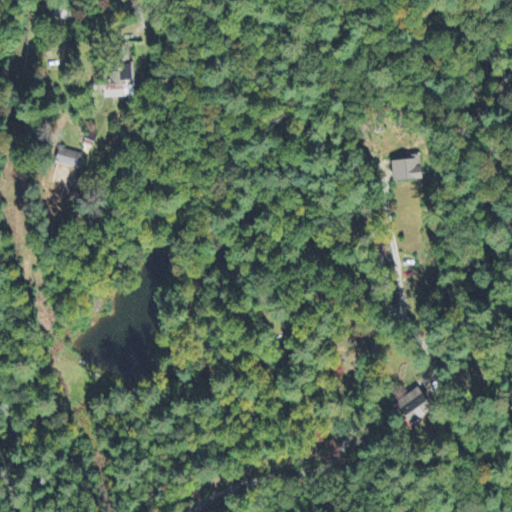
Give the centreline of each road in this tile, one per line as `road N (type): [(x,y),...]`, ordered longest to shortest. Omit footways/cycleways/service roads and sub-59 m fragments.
road 1 (residential): [(50,0),(59,13),(190,2),(249,45),(268,86),(343,156),(376,230),(373,358),(342,444),(306,473),(255,477),(207,511)]
road 2 (residential): [(337,0),(341,39),(190,2)]
